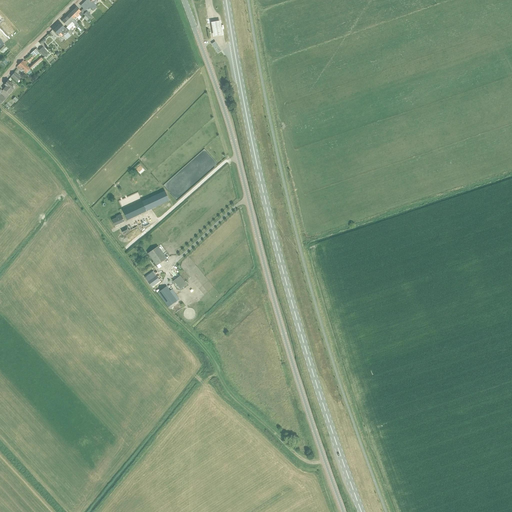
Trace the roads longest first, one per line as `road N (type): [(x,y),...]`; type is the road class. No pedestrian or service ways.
road 1 (tertiary): [(343,511),(184,0)]
road 2 (secondary): [(226,0),(281,264),(362,511)]
road 3 (track): [(324,460),(294,453),(229,390),(208,353),(0,106)]
